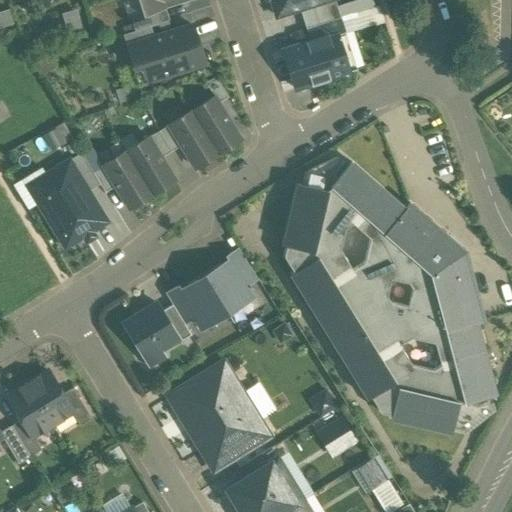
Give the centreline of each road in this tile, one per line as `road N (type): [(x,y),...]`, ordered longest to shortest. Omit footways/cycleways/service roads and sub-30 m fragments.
road 1 (residential): [(284,149),(62,308)]
road 2 (residential): [(62,308),(185,511)]
road 3 (residential): [(444,53),(488,186),(511,231)]
road 4 (residential): [(444,53),(284,149)]
road 5 (residential): [(284,149),(234,0)]
